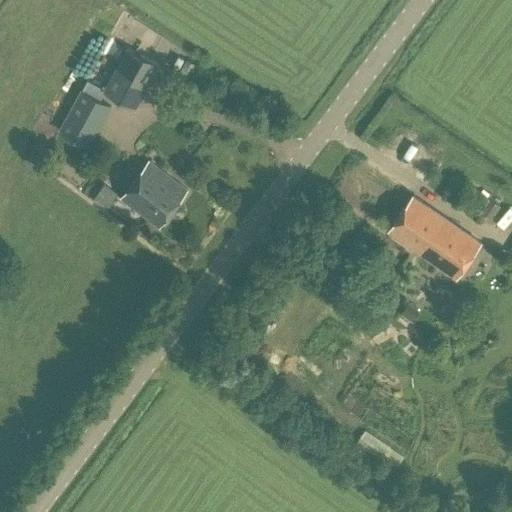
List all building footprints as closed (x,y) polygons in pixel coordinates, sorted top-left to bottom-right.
[(144,38),(155,43),(161,30),(151,25),(144,38)] [(127,45),(104,89),(137,107),(161,63),(127,45)] [(185,86),(197,63),(187,58),(175,81),(185,86)] [(104,89),(86,80),(59,130),(89,146),(112,105),(99,98),(104,89)] [(159,225),(187,188),(149,160),(121,197),(159,225)] [(105,183),(93,198),(107,209),(118,193),(105,183)] [(477,214),(489,197),(469,183),(457,201),(477,214)] [(457,275),(480,240),(413,194),(390,228),(457,275)] [(490,198),(481,212),(492,219),(501,205),(490,198)] [(365,429),(356,442),(395,468),(403,455),(365,429)]
